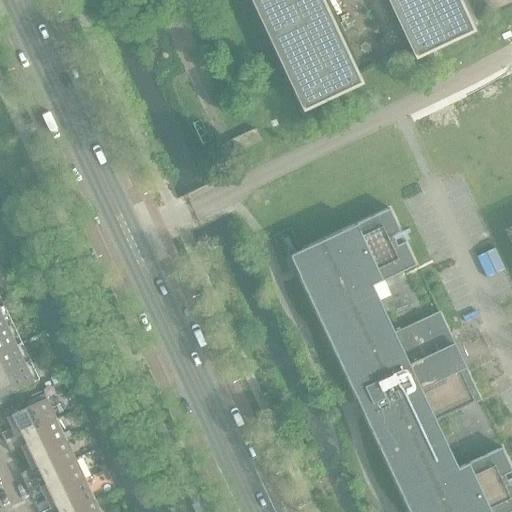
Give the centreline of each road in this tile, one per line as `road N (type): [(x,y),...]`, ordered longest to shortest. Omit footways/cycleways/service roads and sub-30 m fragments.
road 1 (tertiary): [(266,511),(27,0)]
road 2 (tertiary): [(6,0),(244,511)]
